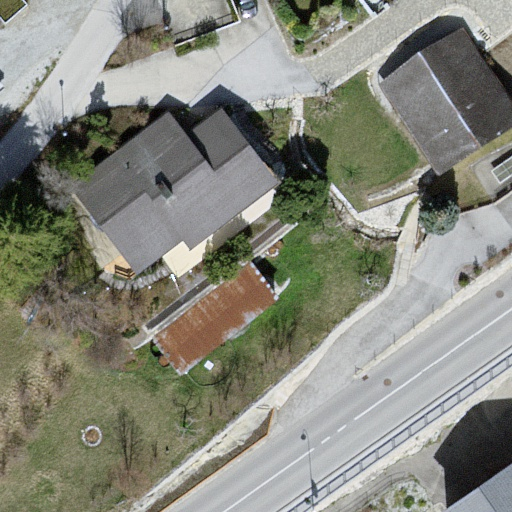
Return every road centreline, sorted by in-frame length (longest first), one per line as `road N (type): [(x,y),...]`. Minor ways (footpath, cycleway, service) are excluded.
road 1 (tertiary): [(225,511),(315,466),(511,325)]
road 2 (residential): [(0,170),(86,60),(117,0)]
